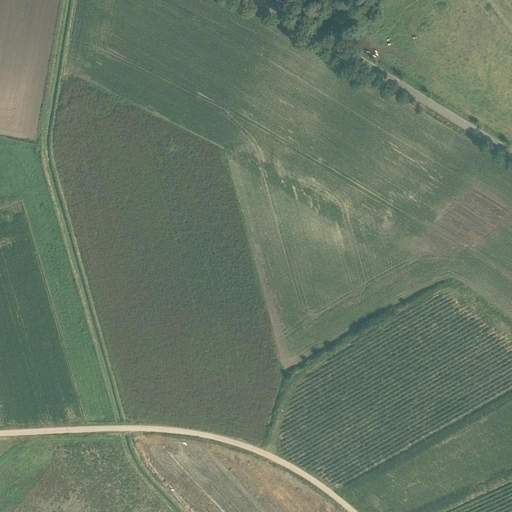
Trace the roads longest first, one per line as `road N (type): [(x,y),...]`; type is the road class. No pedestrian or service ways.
road 1 (track): [(354,511),(243,440),(173,426),(0,431)]
road 2 (unclassified): [(255,0),(511,153)]
